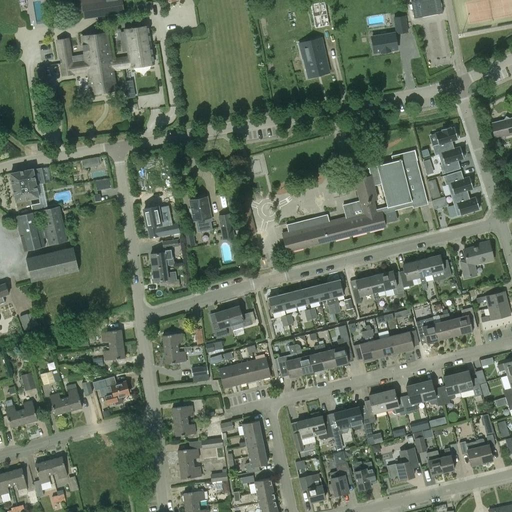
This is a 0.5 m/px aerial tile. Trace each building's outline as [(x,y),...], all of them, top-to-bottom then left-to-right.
[(78,0),(79,2),(81,2),(83,12),(98,10),(99,17),(104,16),(101,0),(78,0)] [(122,0),(101,0),(104,16),(124,13),(122,0)] [(410,0),(411,2),(414,19),(443,13),(439,0),(410,0)] [(395,23),(397,32),(408,30),(405,14),(400,15),(401,22),(395,23)] [(67,31),(56,33),(63,76),(77,74),(77,76),(89,74),(92,94),(116,90),(113,70),(153,63),(147,26),(124,30),(129,57),(114,59),(109,33),(85,37),(82,37),(86,61),(73,64),(67,31)] [(389,50),(397,48),(395,33),(386,34),(386,35),(379,37),(379,36),(370,37),(373,53),(381,51),(381,52),(389,50)] [(308,77),(329,72),(321,39),(299,44),(303,59),(304,59),(308,77)] [(45,66),(37,67),(39,80),(47,79),(45,66)] [(494,139),(511,134),(511,118),(491,124),(494,139)] [(443,131),(435,133),(438,144),(432,146),(435,155),(441,153),(454,149),(452,141),(458,139),(455,127),(451,128),(451,127),(442,129),(443,131)] [(440,165),(442,174),(460,168),(458,160),(464,158),(460,147),(454,149),(441,153),(444,163),(440,165)] [(397,220),(395,210),(427,202),(417,161),(414,151),(391,156),(392,162),(368,168),(371,176),(354,180),(360,201),(343,205),(346,218),(282,234),(287,252),(385,227),(384,223),(397,220)] [(83,166),(99,165),(98,157),(83,159),(83,166)] [(33,169),(10,173),(13,187),(16,187),(15,185),(24,184),(24,187),(36,185),(33,169)] [(461,171),(443,176),(446,185),(448,185),(451,195),(473,188),(470,177),(463,179),(461,171)] [(109,179),(94,180),(95,189),(110,188),(109,179)] [(13,187),(17,208),(31,205),(40,203),(39,197),(36,185),(24,187),(24,184),(15,185),(16,187),(13,187)] [(470,199),(467,190),(451,195),(457,216),(479,209),(476,197),(470,199)] [(197,233),(212,230),(210,218),(207,198),(204,198),(203,196),(199,196),(200,199),(189,201),(193,221),(195,221),(197,233)] [(256,231),(247,198),(247,197),(241,199),(249,233),(256,231)] [(435,209),(447,205),(444,198),(433,201),(435,209)] [(49,244),(67,240),(59,206),(41,210),(45,227),(40,228),(36,212),(15,217),(24,252),(45,247),(43,238),(48,237),(49,244)] [(157,207),(144,210),(150,238),(158,237),(173,234),(171,224),(156,227),(156,225),(161,224),(157,207)] [(218,216),(223,240),(234,238),(230,213),(218,216)] [(195,246),(193,233),(184,234),(186,247),(195,246)] [(482,243),(483,245),(463,249),(466,259),(459,261),(463,279),(477,276),(474,264),(493,259),(489,241),(482,243)] [(31,282),(79,271),(73,247),(26,258),(31,282)] [(171,250),(163,251),(164,253),(150,255),(152,268),(173,265),(171,250)] [(443,272),(445,278),(450,276),(447,261),(441,263),(440,255),(427,258),(431,275),(443,272)] [(426,284),(424,277),(431,275),(427,258),(415,262),(420,283),(421,283),(423,290),(427,289),(426,284)] [(409,288),(408,286),(420,283),(415,262),(403,265),(405,272),(399,274),(400,277),(403,292),(404,292),(403,290),(409,288)] [(178,279),(175,280),(173,265),(152,268),(154,282),(160,281),(161,283),(168,282),(169,288),(179,286),(178,279)] [(404,296),(403,292),(400,277),(393,279),(392,272),(380,275),(384,291),(392,289),(393,294),(397,293),(399,298),(404,296)] [(374,301),(379,300),(377,293),(384,291),(380,275),(367,278),(372,294),(374,301)] [(356,304),(361,303),(360,297),(372,294),(367,278),(356,281),(356,279),(350,280),(356,304)] [(340,312),(336,295),(343,294),(339,279),(327,283),(335,313),(340,312)] [(0,304),(4,303),(2,296),(8,294),(5,283),(0,285),(0,304)] [(326,298),(330,315),(335,313),(327,283),(316,286),(319,300),(326,298)] [(304,289),(308,303),(319,300),(316,286),(304,289)] [(292,292),(296,306),(308,303),(304,289),(292,292)] [(488,308),(507,303),(504,291),(476,298),(477,303),(486,301),(488,308)] [(296,306),(292,292),(281,295),(284,309),(296,306)] [(281,316),(280,317),(284,331),(289,330),(288,325),(289,325),(286,315),(285,315),(284,309),(281,295),(269,298),(273,312),(279,310),(281,316)] [(346,310),(353,308),(350,298),(343,300),(346,310)] [(507,303),(488,308),(490,315),(481,317),(482,322),(510,315),(507,303)] [(255,322),(252,312),(241,315),(239,306),(227,310),(231,325),(233,330),(253,324),(252,323),(255,322)] [(304,311),(306,321),(312,319),(309,309),(304,311)] [(394,313),(395,318),(411,314),(410,309),(394,313)] [(442,310),(443,315),(449,337),(460,334),(456,318),(450,320),(448,313),(447,309),(442,310)] [(216,338),(227,334),(225,327),(231,325),(227,310),(209,315),(216,338)] [(28,314),(32,326),(37,324),(33,312),(28,314)] [(384,316),(385,321),(394,319),(392,313),(384,316)] [(32,328),(27,314),(19,317),(25,331),(32,328)] [(440,322),(433,324),(437,340),(449,337),(443,315),(438,316),(440,322)] [(468,315),(467,315),(456,318),(460,334),(472,331),(468,315)] [(415,321),(418,333),(419,336),(424,335),(426,343),(437,340),(433,324),(428,325),(426,319),(422,320),(415,321)] [(365,326),(367,330),(374,359),(383,357),(379,339),(373,341),(372,335),(373,335),(372,329),(371,329),(369,325),(365,326)] [(190,336),(191,343),(196,342),(197,346),(203,345),(201,329),(195,330),(195,335),(190,336)] [(109,345),(123,344),(121,330),(101,332),(103,342),(108,341),(109,345)] [(357,360),(363,359),(364,362),(374,359),(367,330),(361,332),(362,338),(364,337),(365,343),(353,346),(357,360)] [(414,349),(413,346),(419,344),(415,330),(399,334),(403,352),(414,349)] [(164,349),(178,348),(177,343),(183,342),(182,333),(162,336),(164,349)] [(389,337),(394,354),(403,352),(399,334),(389,337)] [(379,339),(383,357),(394,354),(389,337),(379,339)] [(351,352),(350,352),(347,341),(343,342),(342,338),(336,340),(339,348),(332,350),(336,365),(347,363),(347,362),(353,361),(351,352)] [(207,353),(214,351),(213,343),(205,344),(207,353)] [(123,344),(109,345),(109,350),(104,351),(105,360),(125,358),(123,344)] [(293,345),(296,353),(301,374),(312,371),(308,355),(302,357),(300,346),(297,344),(293,345)] [(326,351),(324,344),(318,345),(324,368),(336,365),(332,350),(326,351)] [(315,354),(308,355),(312,371),(324,368),(318,345),(313,346),(315,354)] [(178,348),(164,349),(166,364),(186,361),(184,351),(178,352),(178,348)] [(279,357),(282,369),(286,368),(289,377),(301,374),(296,353),(279,357)] [(221,354),(210,358),(210,364),(223,360),(221,354)] [(254,360),(259,380),(271,377),(266,357),(254,360)] [(492,357),(480,359),(481,369),(494,367),(492,357)] [(94,367),(103,366),(102,358),(92,359),(94,367)] [(259,380),(254,360),(242,363),(247,382),(259,380)] [(499,371),(505,370),(507,375),(511,373),(511,360),(503,363),(497,365),(499,371)] [(247,382),(242,363),(231,366),(235,385),(247,382)] [(235,385),(231,366),(219,369),(223,388),(235,385)] [(80,370),(67,372),(69,381),(81,379),(80,370)] [(482,370),(475,372),(478,381),(479,384),(485,382),(482,370)] [(51,371),(40,375),(41,378),(43,385),(61,380),(59,374),(58,374),(53,376),(52,375),(51,371)] [(468,371),(456,374),(460,391),(472,388),(474,397),(481,395),(482,395),(479,384),(478,381),(471,383),(468,371)] [(32,372),(21,376),(23,383),(25,391),(36,388),(34,380),(32,372)] [(511,373),(507,375),(511,388),(503,390),(505,397),(511,395),(511,373)] [(446,388),(440,389),(444,404),(450,403),(449,400),(454,398),(455,397),(454,393),(460,391),(456,374),(443,377),(445,385),(446,388)] [(99,381),(93,382),(95,390),(99,389),(101,396),(104,396),(105,400),(113,398),(115,403),(115,405),(123,403),(121,397),(129,394),(125,381),(116,384),(110,385),(110,386),(106,387),(104,379),(99,381)] [(431,380),(419,384),(423,401),(429,399),(430,404),(432,405),(436,404),(437,406),(444,404),(440,389),(434,391),(433,388),(431,380)] [(89,381),(82,383),(85,395),(92,393),(89,381)] [(486,383),(480,385),(483,396),(489,394),(486,383)] [(409,397),(403,399),(407,414),(412,412),(412,411),(418,409),(417,402),(423,401),(419,384),(406,387),(408,395),(409,397)] [(10,394),(21,391),(19,385),(8,388),(10,394)] [(65,397),(68,411),(82,408),(76,388),(67,391),(69,396),(65,397)] [(392,409),(393,413),(395,414),(399,413),(400,415),(407,414),(402,396),(396,398),(394,389),(382,393),(386,410),(392,409)] [(68,411),(65,397),(60,399),(58,393),(50,395),(55,415),(68,411)] [(373,413),(386,410),(382,393),(369,396),(372,408),(366,409),(367,415),(369,423),(375,422),(373,413)] [(20,410),(24,424),(37,420),(32,401),(23,403),(24,409),(20,410)] [(24,424),(20,410),(16,411),(14,405),(5,408),(10,427),(24,424)] [(173,422),(188,420),(187,416),(193,415),(192,405),(171,408),(173,422)] [(371,428),(369,423),(367,415),(361,417),(359,406),(346,409),(351,427),(352,427),(355,430),(360,429),(361,424),(362,424),(364,430),(371,428)] [(339,435),(338,430),(339,430),(343,433),(347,432),(349,428),(351,427),(346,409),(334,413),(328,414),(333,436),(339,435)] [(318,435),(319,438),(320,440),(333,436),(328,414),(322,416),(322,415),(309,418),(314,436),(318,435)] [(482,427),(484,426),(490,424),(488,415),(481,417),(482,419),(480,420),(482,427)] [(214,417),(208,418),(209,422),(211,439),(217,438),(221,437),(219,424),(218,417),(217,417),(214,417)] [(304,450),(303,445),(315,442),(314,436),(309,418),(297,422),(291,423),(294,436),(293,436),(297,452),(304,450)] [(188,420),(173,422),(175,436),(195,433),(194,424),(189,424),(188,420)] [(244,435),(260,432),(258,420),(242,424),(244,435)] [(222,432),(234,429),(232,421),(220,424),(222,432)] [(506,428),(499,431),(501,438),(509,435),(506,428)] [(417,453),(426,450),(423,436),(421,431),(419,432),(413,433),(414,439),(417,453)] [(239,443),(240,447),(247,445),(247,446),(263,442),(260,432),(244,435),(246,441),(239,443)] [(380,433),(372,435),(373,438),(374,443),(382,441),(380,433)] [(490,448),(495,446),(492,435),(486,436),(488,444),(485,445),(483,438),(476,440),(482,463),(493,460),(490,448)] [(216,439),(201,441),(202,448),(202,449),(217,447),(216,439)] [(476,441),(465,444),(465,441),(459,443),(462,454),(468,453),(471,465),(482,463),(476,440),(476,441)] [(249,456),(265,453),(263,442),(247,446),(249,456)] [(94,476),(114,473),(110,445),(89,448),(91,457),(97,456),(98,465),(92,466),(94,476)] [(179,465),(193,463),(193,459),(199,458),(197,448),(177,451),(179,465)] [(411,465),(417,463),(413,448),(401,451),(403,457),(401,457),(402,462),(396,464),(400,480),(414,476),(411,465)] [(440,458),(443,472),(454,469),(449,448),(444,449),(446,456),(440,458)] [(439,458),(437,451),(426,453),(432,475),(443,472),(440,458),(439,458)] [(245,464),(247,473),(259,471),(258,466),(267,464),(265,453),(249,456),(250,462),(245,464)] [(48,461),(52,474),(56,473),(58,479),(67,476),(62,457),(48,461)] [(52,474),(48,461),(35,465),(40,484),(49,481),(48,476),(52,474)] [(329,473),(331,478),(335,496),(348,493),(345,477),(350,475),(347,462),(335,465),(337,471),(329,473)] [(354,472),(358,490),(371,487),(367,473),(373,472),(371,462),(361,464),(362,469),(354,472)] [(193,463),(179,465),(181,479),(201,476),(200,467),(194,468),(193,463)] [(8,472),(12,486),(16,484),(18,490),(26,488),(21,468),(8,472)] [(12,486),(8,472),(0,474),(0,494),(9,493),(7,487),(12,486)] [(210,474),(211,482),(223,481),(222,473),(210,474)] [(301,491),(307,489),(311,502),(325,499),(319,473),(310,475),(298,478),(301,491)] [(74,476),(68,478),(72,492),(78,490),(74,476)] [(257,492),(273,489),(270,478),(254,481),(257,492)] [(259,503),(275,500),(273,489),(257,492),(259,503)] [(26,492),(30,505),(38,502),(35,490),(26,492)] [(65,502),(62,490),(56,491),(57,495),(58,495),(60,501),(60,503),(65,502)] [(185,508),(199,506),(198,501),(204,501),(203,491),(183,494),(185,508)] [(53,503),(60,501),(58,495),(57,495),(51,497),(53,503)] [(260,511),(268,511),(277,510),(275,500),(259,503),(260,511)] [(230,511),(229,502),(225,503),(218,504),(219,511),(230,511)]
